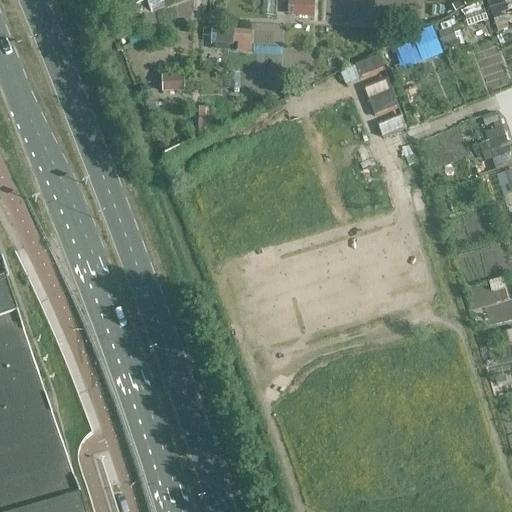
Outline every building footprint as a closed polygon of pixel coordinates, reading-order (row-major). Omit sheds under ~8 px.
[(318,16),(318,0),(289,0),(289,15),(318,16)] [(213,48),(254,49),(254,29),(214,28),(213,48)] [(384,136),(407,129),(385,56),(345,68),(350,85),(367,80),(384,136)] [(186,91),(186,74),(163,73),(162,91),(186,91)] [(498,162),(511,156),(511,143),(499,111),(481,118),(498,162)] [(511,170),(499,175),(511,211),(511,170)] [(0,321),(16,316),(0,269),(0,321)] [(23,335),(17,316),(0,322),(0,511),(32,511),(78,500),(77,493),(70,471),(56,417),(50,417),(44,398),(48,395),(36,364),(23,335)] [(82,511),(79,499),(78,500),(32,511),(82,511)]
